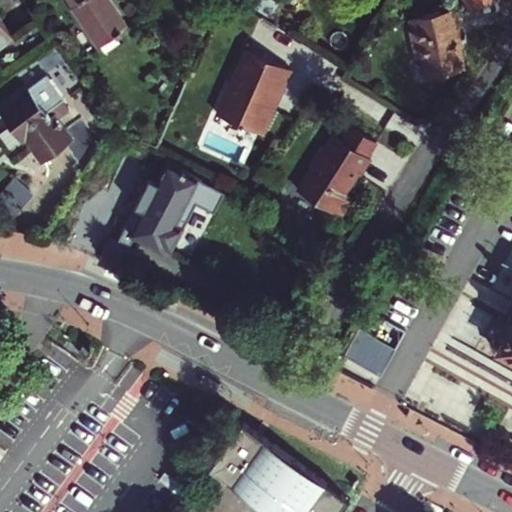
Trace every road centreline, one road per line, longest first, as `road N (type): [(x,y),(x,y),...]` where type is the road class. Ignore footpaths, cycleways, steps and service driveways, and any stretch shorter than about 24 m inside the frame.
road 1 (residential): [(288,390),(338,309),(339,286),(436,139),(458,133),(511,47)]
road 2 (tertiary): [(0,276),(118,306),(288,390)]
road 3 (tertiary): [(288,390),(420,458)]
